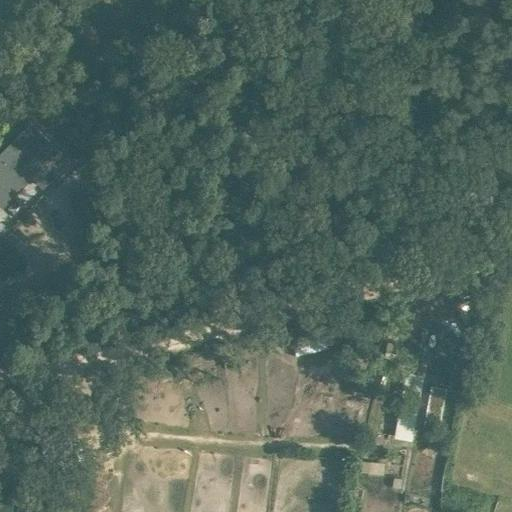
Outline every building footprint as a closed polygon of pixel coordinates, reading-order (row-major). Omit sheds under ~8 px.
[(172,49),(169,40),(159,44),(162,53),(172,49)] [(225,54),(223,45),(208,47),(210,57),(225,54)] [(147,91),(167,88),(164,72),(178,70),(175,56),(165,58),(160,59),(160,62),(142,65),(147,91)] [(0,208),(1,210),(31,180),(40,189),(66,164),(30,128),(0,157),(0,208)] [(116,224),(105,178),(93,182),(94,188),(67,195),(77,232),(104,225),(104,227),(103,227),(104,231),(115,229),(114,224),(116,224)]
